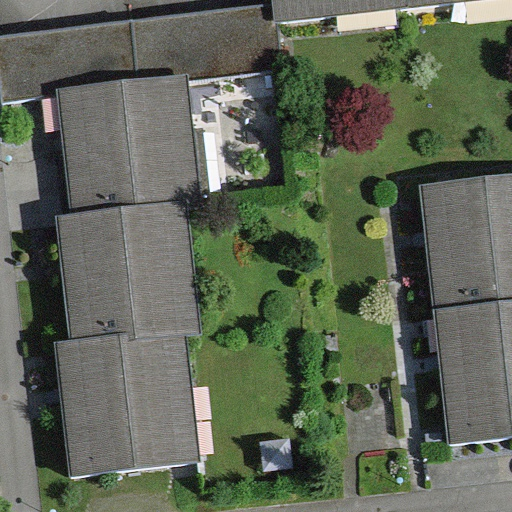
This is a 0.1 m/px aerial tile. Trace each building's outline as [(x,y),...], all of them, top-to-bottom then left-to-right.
[(400,0),(270,0),(273,24),(402,10),(400,0)] [(400,0),(402,10),(492,0),(400,0)] [(185,85),(53,98),(66,224),(182,212),(198,210),(185,85)] [(427,269),(433,322),(511,312),(511,182),(419,193),(427,269)] [(196,341),(182,212),(66,224),(55,225),(68,354),(185,342),(196,341)] [(511,312),(433,322),(448,451),(511,443),(511,312)] [(68,354),(50,356),(64,484),(198,470),(185,342),(68,354)]
